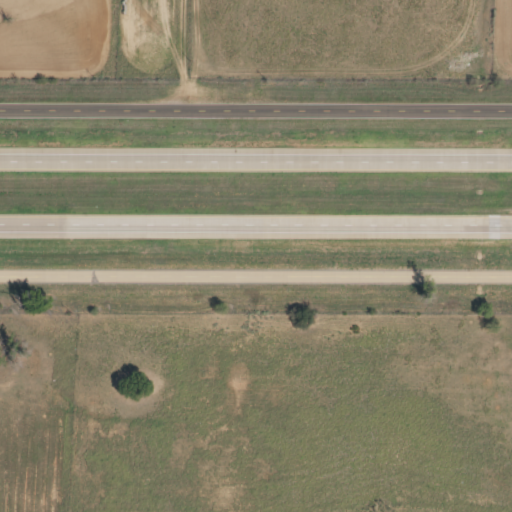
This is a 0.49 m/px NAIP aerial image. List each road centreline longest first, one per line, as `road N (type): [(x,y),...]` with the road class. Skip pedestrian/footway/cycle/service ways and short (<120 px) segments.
road 1 (motorway): [(0,224),(511,222)]
road 2 (tertiary): [(511,273),(0,272)]
road 3 (motorway): [(511,159),(0,158)]
road 4 (tertiary): [(0,108),(511,108)]
